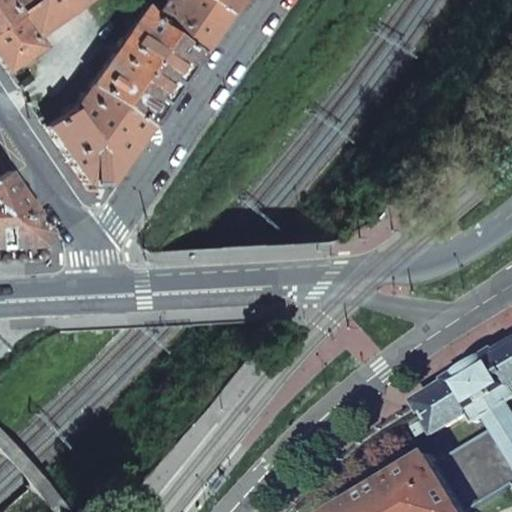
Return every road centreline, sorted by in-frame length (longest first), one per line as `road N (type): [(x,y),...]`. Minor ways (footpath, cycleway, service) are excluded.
road 1 (secondary): [(511,211),(461,249),(391,271),(95,286)]
road 2 (secondary): [(231,511),(362,385),(511,285)]
road 3 (residential): [(269,0),(90,249)]
road 4 (residential): [(90,249),(0,122)]
